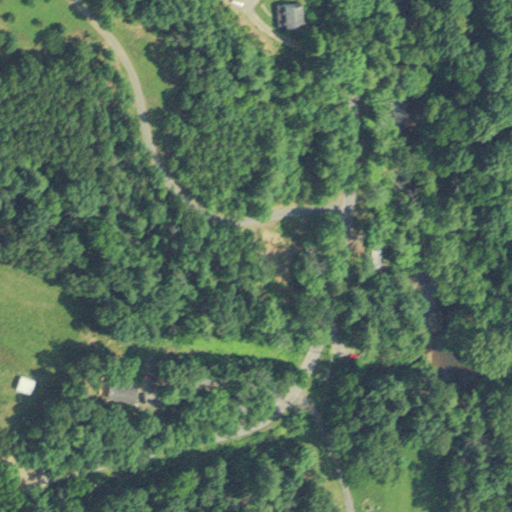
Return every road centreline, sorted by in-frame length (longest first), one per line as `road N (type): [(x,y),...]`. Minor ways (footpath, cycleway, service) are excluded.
road 1 (residential): [(294,395),(325,329),(347,220),(360,0)]
road 2 (residential): [(9,511),(55,482),(259,427),(294,395)]
